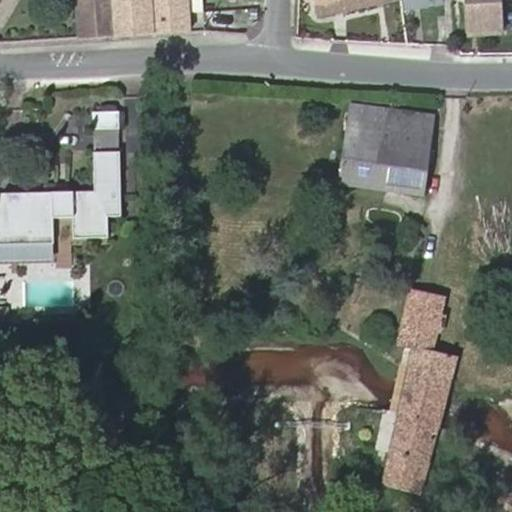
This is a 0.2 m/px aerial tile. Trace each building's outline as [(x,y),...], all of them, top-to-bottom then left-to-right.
[(76,0),(79,39),(113,37),(110,0),(76,0)] [(153,34),(152,26),(190,24),(188,0),(110,0),(113,37),(153,34)] [(313,0),(317,16),(397,0),(313,0)] [(401,0),(404,9),(441,2),(440,0),(401,0)] [(465,0),(469,35),(503,33),(501,0),(465,0)] [(153,34),(191,32),(190,24),(152,26),(153,34)] [(342,182),(423,194),(434,116),(353,104),(342,182)] [(119,130),(119,112),(93,112),(94,129),(119,130)] [(1,191),(0,193),(0,242),(51,243),(51,217),(71,217),(70,239),(106,239),(106,218),(119,218),(119,153),(94,153),(93,191),(66,191),(55,191),(1,191)] [(0,259),(51,259),(51,243),(0,242),(0,259)] [(444,418),(451,390),(459,357),(433,351),(438,329),(442,330),(446,314),(442,313),(445,296),(412,289),(399,343),(415,347),(409,368),(399,410),(403,410),(384,484),(420,492),(444,418)]
